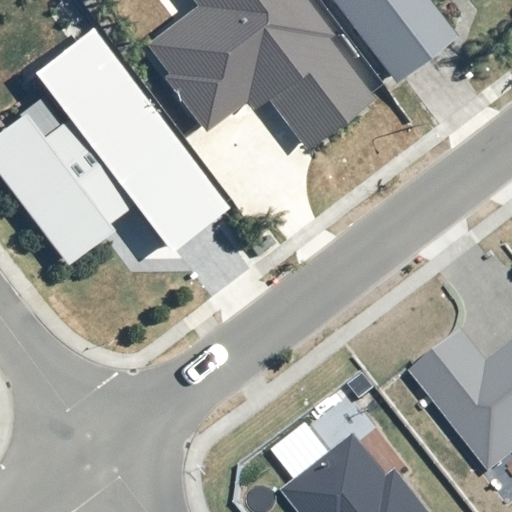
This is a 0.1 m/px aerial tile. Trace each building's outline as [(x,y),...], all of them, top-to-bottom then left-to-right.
[(203,135),(247,102),(254,112),(271,99),(308,149),(375,100),(301,0),(189,0),(196,9),(148,44),(171,76),(164,81),(203,135)] [(329,0),(394,85),(455,39),(425,0),(329,0)] [(20,118),(0,133),(0,185),(66,270),(109,236),(104,229),(130,209),(167,256),(226,210),(87,35),(29,80),(64,125),(40,144),(20,118)] [(463,332),(409,375),(491,476),(511,459),(511,343),(488,363),(463,332)] [(431,511),(364,426),(285,488),(303,511),(431,511)]
